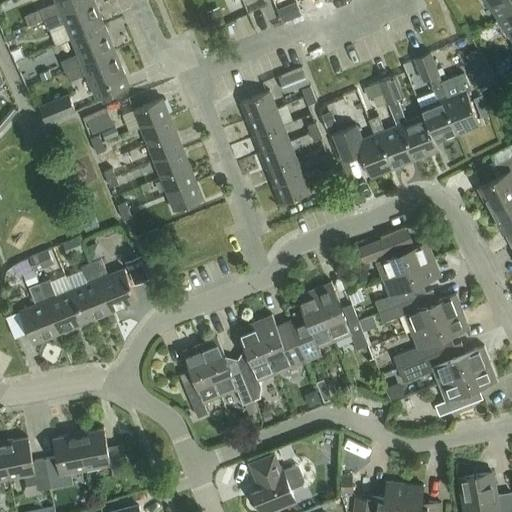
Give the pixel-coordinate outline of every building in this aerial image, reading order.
[(43,19),(88,0),(55,0),(56,2),(23,15),(27,25),(43,19)] [(65,22),(71,37),(104,24),(94,0),(88,0),(43,19),(48,29),(65,22)] [(511,0),(485,0),(498,18),(511,9),(511,0)] [(511,39),(511,9),(498,18),(511,39)] [(61,60),(65,70),(115,50),(104,24),(71,37),(78,53),(61,60)] [(481,48),(472,53),(480,70),(489,65),(481,48)] [(126,76),(115,50),(65,70),(69,80),(86,73),(97,101),(130,87),(126,76)] [(443,98),(447,96),(430,51),(414,57),(423,80),(429,78),(437,100),(420,107),(423,114),(435,142),(457,133),(443,98)] [(281,73),(286,90),(311,83),(306,66),(281,73)] [(497,82),(489,66),(471,76),(479,91),(497,82)] [(47,70),(38,74),(41,80),(50,76),(47,70)] [(443,98),(457,133),(480,124),(466,90),(470,88),(464,72),(454,76),(460,91),(447,96),(443,98)] [(423,114),(406,121),(398,98),(403,96),(394,73),(379,80),(396,125),(401,123),(415,159),(438,150),(435,142),(423,114)] [(304,96),(313,92),(310,85),(301,88),(304,96)] [(247,118),(276,107),(269,90),(240,101),(247,118)] [(75,109),(68,92),(37,105),(44,122),(75,109)] [(313,92),(304,96),(308,104),(316,100),(313,92)] [(162,97),(133,109),(140,126),(169,114),(162,97)] [(247,118),(254,135),(283,123),(276,107),(247,118)] [(111,123),(106,112),(85,121),(90,132),(111,123)] [(140,126),(147,143),(176,131),(169,114),(140,126)] [(393,167),(415,159),(401,123),(396,125),(384,130),(378,115),(368,119),(374,134),(379,132),(393,167)] [(310,132),(319,129),(316,121),(307,124),(310,132)] [(254,135),(261,152),(289,140),(283,123),(254,135)] [(379,132),(374,134),(362,138),(356,123),(333,133),(344,160),(361,154),(370,176),(393,167),(379,132)] [(319,129),(310,132),(314,140),(322,137),(319,129)] [(154,159),(183,148),(176,131),(147,143),(154,159)] [(93,145),(102,141),(99,134),(90,137),(93,145)] [(261,152),(267,169),(296,157),(293,149),(299,146),(296,138),(289,140),(261,152)] [(102,141),(93,145),(97,153),(105,149),(102,141)] [(160,176),(189,165),(183,148),(154,159),(160,176)] [(324,166),(332,162),(329,154),(321,158),(324,166)] [(491,209),(511,197),(511,172),(510,169),(511,168),(511,154),(496,163),(501,173),(481,184),(478,186),(491,209)] [(267,169),(274,185),(303,174),(298,163),(296,157),(267,169)] [(332,162),(324,166),(327,174),(335,170),(332,162)] [(167,193),(196,181),(189,165),(160,176),(167,193)] [(107,178),(115,175),(112,167),(104,170),(107,178)] [(310,191),(303,174),(274,185),(281,202),(310,191)] [(115,175),(107,178),(110,186),(119,183),(115,175)] [(196,181),(167,193),(174,210),(203,198),(196,181)] [(511,226),(511,197),(491,209),(503,232),(504,231),(511,226)] [(120,211),(129,208),(126,200),(117,204),(120,211)] [(129,208),(120,211),(124,219),(132,216),(129,208)] [(85,230),(99,225),(94,213),(81,218),(85,230)] [(382,278),(435,257),(428,239),(415,244),(408,227),(358,247),(363,262),(374,258),(382,278)] [(80,249),(74,236),(60,242),(66,255),(80,249)] [(51,262),(46,249),(27,256),(28,258),(32,270),(51,262)] [(148,278),(139,256),(125,261),(135,284),(148,278)] [(91,261),(111,311),(137,300),(124,267),(108,274),(101,257),(91,261)] [(435,257),(382,278),(389,295),(374,301),(379,311),(418,295),(414,285),(442,274),(435,257)] [(21,261),(13,267),(17,277),(23,275),(23,274),(32,270),(28,258),(21,261)] [(85,321),(111,311),(91,261),(81,265),(88,282),(72,289),(85,321)] [(59,332),(85,321),(72,289),(56,295),(49,278),(39,282),(59,332)] [(313,287),(334,340),(348,334),(354,348),(365,344),(350,305),(342,308),(331,280),(313,287)] [(59,332),(39,282),(21,290),(24,298),(16,302),(33,343),(59,332)] [(334,340),(313,287),(296,294),(302,309),(292,313),(294,318),(290,319),(294,328),(303,352),(334,340)] [(403,313),(410,330),(463,309),(456,292),(428,303),(424,293),(418,295),(379,311),(383,321),(403,313)] [(463,309),(410,330),(417,347),(395,356),(399,367),(440,350),(436,340),(470,327),(463,309)] [(254,320),(275,373),(306,360),(292,324),(278,329),(272,313),(254,320)] [(259,380),(275,373),(254,320),(237,327),(248,355),(238,359),(254,399),(260,396),(261,385),(259,380)] [(254,399),(238,359),(228,363),(217,335),(199,342),(221,395),(237,389),(243,403),(254,399)] [(433,369),(438,383),(491,362),(484,344),(465,352),(461,341),(440,350),(399,367),(405,380),(433,369)] [(203,402),(221,395),(199,342),(182,350),(194,379),(183,383),(197,416),(207,412),(203,402)] [(498,379),(491,362),(438,383),(445,400),(435,404),(439,414),(475,400),(471,390),(498,379)] [(79,433),(85,468),(110,463),(113,475),(125,472),(119,443),(107,446),(104,428),(79,433)] [(73,482),(71,471),(85,468),(79,433),(53,438),(57,456),(45,458),(50,487),(63,484),(62,484),(73,482)] [(50,487),(45,458),(33,460),(28,437),(3,441),(9,477),(24,474),(27,485),(37,483),(38,489),(50,487)] [(0,478),(9,477),(3,441),(0,441),(0,478)] [(260,511),(266,511),(296,500),(291,488),(303,483),(304,479),(299,466),(295,464),(283,469),(282,466),(280,466),(275,453),(250,462),(256,477),(260,476),(264,486),(252,491),(260,511)] [(511,511),(511,496),(511,492),(496,494),(492,471),(459,477),(464,511),(511,511)] [(341,492),(353,491),(352,475),(340,476),(341,492)] [(401,511),(405,482),(386,480),(384,495),(367,494),(366,497),(355,496),(353,511),(401,511)] [(405,482),(401,511),(439,511),(440,501),(422,499),(424,484),(405,482)]
